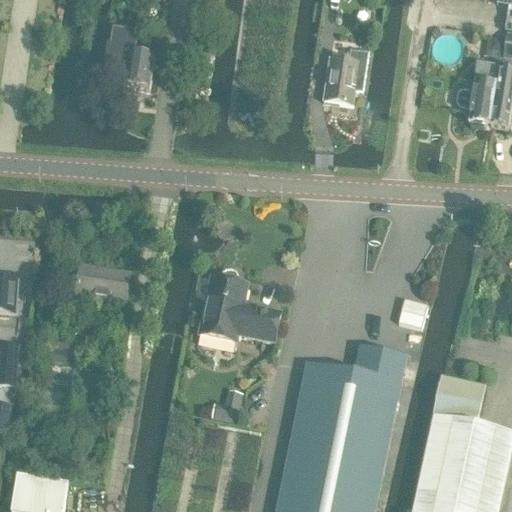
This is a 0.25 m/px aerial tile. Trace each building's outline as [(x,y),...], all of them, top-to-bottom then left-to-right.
[(511,0),(497,0),(497,7),(509,9),(511,9),(511,0)] [(108,47),(104,72),(108,73),(107,82),(114,83),(126,85),(125,91),(149,95),(154,61),(135,58),(138,36),(114,32),(111,47),(108,47)] [(503,62),(511,63),(511,39),(507,38),(506,44),(503,62)] [(353,110),(355,95),(363,97),(369,57),(351,54),(349,65),(331,62),(324,105),(353,110)] [(475,86),(468,127),(491,131),(500,73),(500,72),(478,69),(476,86),(475,86)] [(511,75),(500,73),(491,131),(508,134),(511,111),(511,75)] [(131,278),(81,270),(76,302),(126,310),(131,278)] [(207,301),(200,335),(199,339),(237,347),(238,340),(275,347),(281,316),(244,308),(249,288),(239,286),(239,281),(236,277),(232,275),(227,275),(223,278),(221,282),(215,281),(211,302),(207,301)] [(0,317),(15,318),(17,285),(0,283),(0,317)] [(194,329),(196,321),(188,319),(187,328),(194,329)] [(32,440),(68,446),(86,345),(50,338),(32,440)] [(0,347),(0,387),(16,389),(18,348),(0,347)] [(376,511),(407,360),(360,350),(354,377),(308,368),(278,511),(376,511)] [(443,382),(413,511),(499,511),(511,456),(511,439),(476,431),(485,392),(443,382)] [(0,406),(0,432),(5,433),(10,409),(0,406)] [(17,478),(11,511),(64,511),(69,486),(17,478)]
